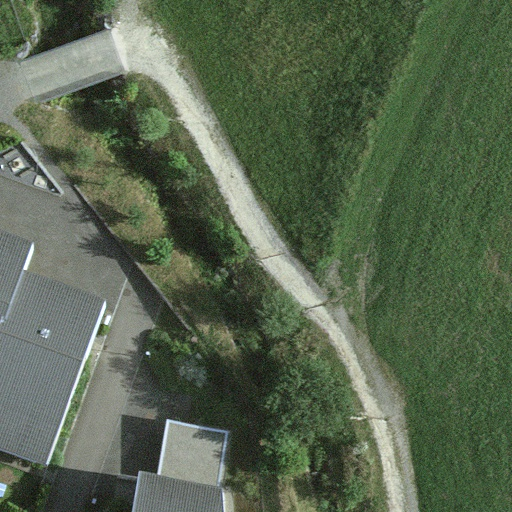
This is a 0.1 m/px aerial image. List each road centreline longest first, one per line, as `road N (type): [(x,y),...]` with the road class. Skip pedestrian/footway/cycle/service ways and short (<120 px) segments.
road 1 (track): [(125,47),(155,57),(359,358),(395,511)]
road 2 (residential): [(66,511),(144,291)]
road 3 (track): [(0,95),(125,47)]
